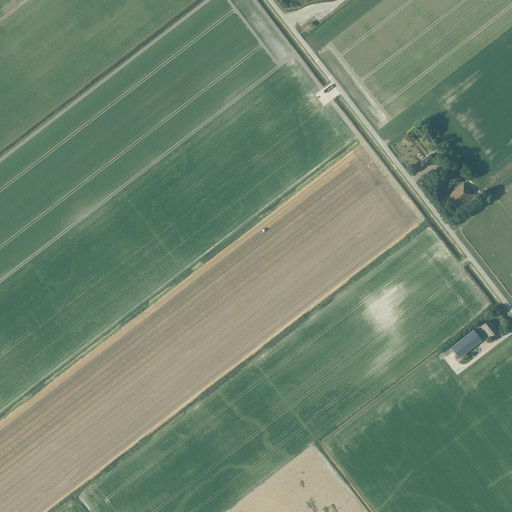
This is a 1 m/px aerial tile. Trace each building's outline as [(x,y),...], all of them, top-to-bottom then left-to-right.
[(428,166),(437,159),(435,156),(432,158),(430,155),(421,162),(424,167),(427,165),(428,166)] [(443,155),(439,158),(445,166),(448,163),(443,155)] [(455,209),(472,195),(469,191),(470,190),(464,183),(446,197),(455,209)] [(481,327),(490,338),(497,332),(492,326),(493,325),(489,321),(481,327)] [(481,341),(473,330),(451,348),(459,358),(481,341)]
